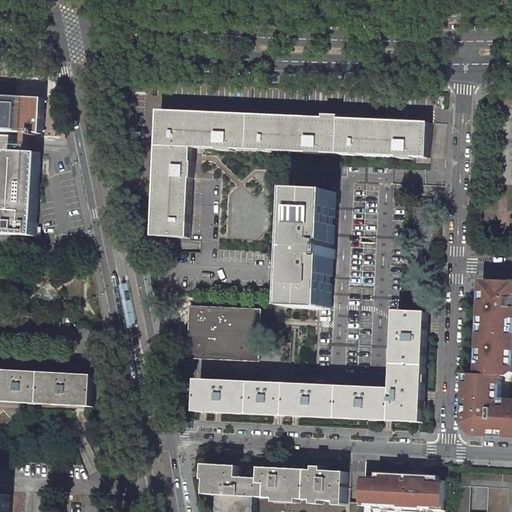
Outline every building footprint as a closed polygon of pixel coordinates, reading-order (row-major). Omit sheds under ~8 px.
[(0,129),(32,132),(32,136),(40,137),(40,132),(44,132),(46,100),(0,97),(0,129)] [(194,163),(195,149),(199,149),(219,149),(219,150),(235,152),(236,152),(236,150),(309,153),(309,155),(326,156),(326,154),(399,157),(399,159),(415,160),(415,158),(430,159),(432,124),(416,123),(415,128),(402,128),(402,122),(342,119),(342,117),(327,116),(326,119),(325,119),(325,124),(312,123),(312,118),(265,116),(265,121),(251,121),(252,115),(161,111),(159,147),(158,172),(164,173),(163,186),(158,186),(155,237),(191,239),(194,179),(195,179),(195,172),(196,163),(194,163)] [(38,155),(11,153),(7,222),(3,222),(2,234),(37,236),(38,224),(34,223),(38,155)] [(338,193),(298,191),(297,195),(294,275),(293,286),(292,308),(319,310),(333,310),(334,288),(338,197),(338,193)] [(511,282),(491,281),(490,301),(483,301),(480,375),(506,376),(507,365),(511,364),(511,282)] [(491,281),(483,281),(483,285),(483,301),(490,301),(491,281)] [(51,282),(32,295),(36,302),(43,297),(44,300),(46,298),(57,314),(67,307),(51,282)] [(192,307),(189,359),(259,361),(262,311),(192,307)] [(206,381),(200,381),(199,405),(198,413),(204,413),(219,414),(276,416),(296,417),(425,423),(430,313),(402,312),(398,312),(394,389),(317,386),(297,385),(278,384),(221,382),(206,381)] [(511,364),(507,365),(506,376),(480,375),(467,374),(464,425),(474,436),(511,438),(511,401),(505,402),(504,403),(501,402),(502,377),(511,378),(511,376),(511,364)] [(96,408),(97,376),(49,374),(15,372),(0,371),(0,402),(88,407),(96,408)] [(222,496),(259,498),(347,503),(349,473),(326,471),(326,468),(316,467),(316,472),(295,470),(295,468),(286,467),(286,469),(263,468),(262,479),(242,478),(242,474),(242,467),(211,465),(211,473),(209,473),(208,495),(222,496)] [(469,511),(471,486),(471,473),(457,472),(454,511),(469,511)] [(511,474),(471,473),(471,486),(489,487),(511,488),(511,474)] [(365,477),(364,508),(387,509),(387,510),(396,511),(398,475),(379,474),(379,478),(365,477)] [(398,475),(396,511),(410,511),(411,478),(408,478),(409,475),(398,475)] [(446,510),(447,499),(448,482),(440,481),(440,477),(425,476),(425,479),(411,478),(410,511),(415,511),(432,511),(433,510),(446,510)] [(487,511),(511,511),(511,488),(489,487),(487,511)] [(0,511),(12,511),(14,495),(0,493),(0,511)] [(258,511),(259,498),(222,496),(220,511),(258,511)]
